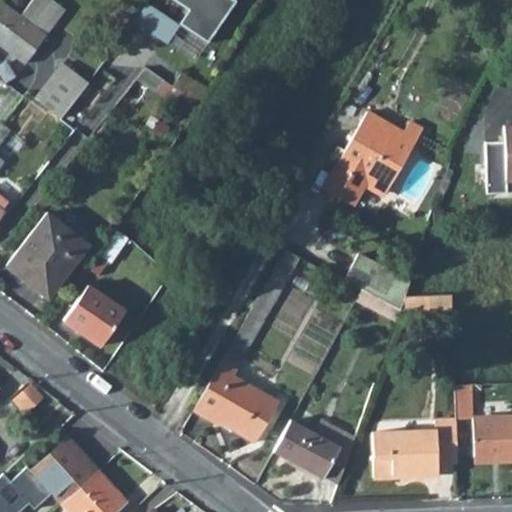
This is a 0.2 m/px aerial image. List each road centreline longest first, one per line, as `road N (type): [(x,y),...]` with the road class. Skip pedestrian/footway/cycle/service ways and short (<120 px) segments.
road 1 (residential): [(242,511),(0,322)]
road 2 (unknown): [(0,227),(162,20)]
